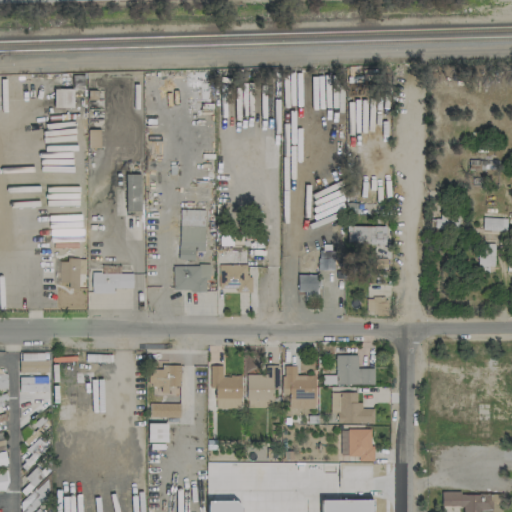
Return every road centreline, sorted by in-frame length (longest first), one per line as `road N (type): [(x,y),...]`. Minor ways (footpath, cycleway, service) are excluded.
road 1 (residential): [(0,331),(511,330)]
road 2 (residential): [(413,87),(404,511)]
